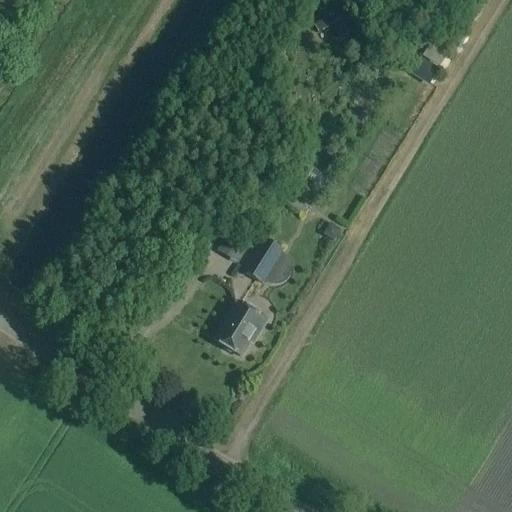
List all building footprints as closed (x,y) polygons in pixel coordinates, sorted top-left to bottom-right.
[(432,90),(438,78),(418,67),(411,78),(432,90)] [(308,206),(314,195),(291,181),(284,192),(308,206)] [(260,199),(266,189),(256,183),(250,192),(260,199)] [(329,226),(324,233),(326,240),(333,244),(340,233),(329,226)] [(281,287),(286,284),(290,278),(291,272),(290,266),(286,261),(281,257),(283,254),(264,243),(243,276),(261,288),(263,285),(269,288),(275,289),(281,287)] [(253,349),(268,325),(240,308),(216,345),(224,350),(225,354),(231,358),(234,357),(242,362),(251,348),(253,349)]
